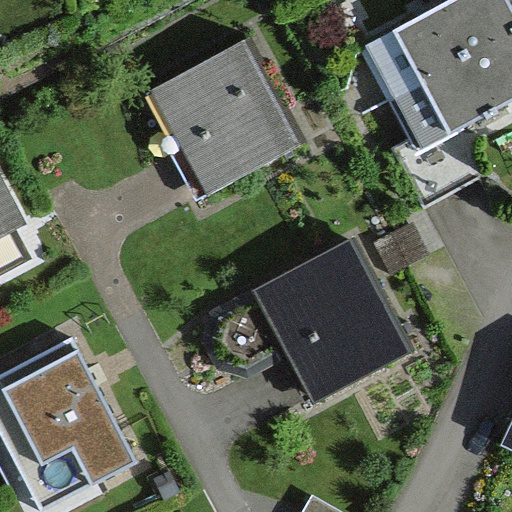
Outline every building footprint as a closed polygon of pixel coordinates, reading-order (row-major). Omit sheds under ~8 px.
[(398,102),(511,40),(511,30),(495,0),(467,0),(371,52),(398,102)] [(511,40),(398,102),(425,150),(511,102),(511,40)] [(239,54),(152,97),(203,200),(291,156),(239,54)] [(0,196),(0,247),(20,238),(0,196)] [(349,257),(256,303),(307,406),(401,359),(349,257)] [(62,511),(135,476),(67,340),(0,373),(0,462),(25,511),(62,511)] [(333,511),(312,500),(304,511),(333,511)]
